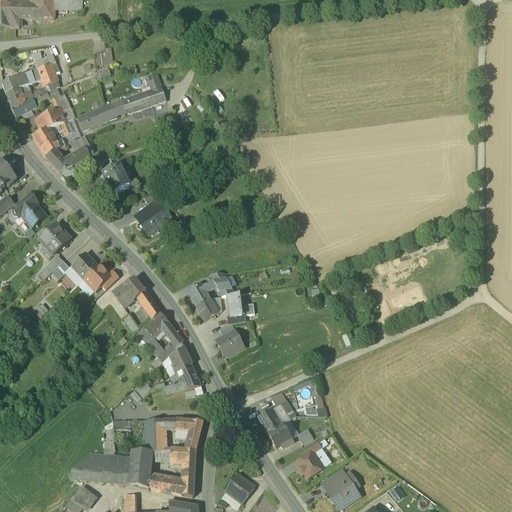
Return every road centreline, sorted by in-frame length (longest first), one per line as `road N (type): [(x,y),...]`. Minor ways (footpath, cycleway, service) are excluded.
road 1 (track): [(0,47),(436,0)]
road 2 (tertiary): [(238,419),(167,296),(56,186),(0,102)]
road 3 (track): [(478,295),(482,0)]
road 4 (track): [(478,295),(232,407)]
